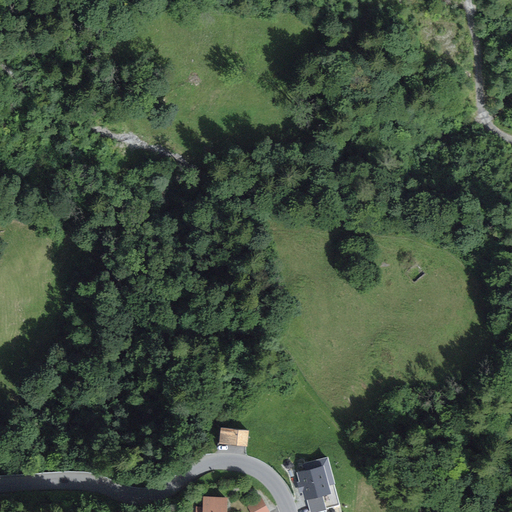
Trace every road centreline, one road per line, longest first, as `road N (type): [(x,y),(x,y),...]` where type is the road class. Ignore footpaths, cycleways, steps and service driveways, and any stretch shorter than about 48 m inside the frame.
road 1 (tertiary): [(0,483),(79,481),(143,496),(204,464),(234,462),(265,473),(289,511)]
road 2 (track): [(511,140),(482,112),(469,0)]
